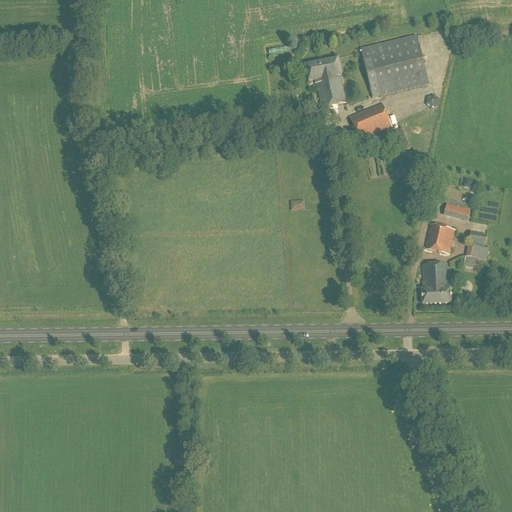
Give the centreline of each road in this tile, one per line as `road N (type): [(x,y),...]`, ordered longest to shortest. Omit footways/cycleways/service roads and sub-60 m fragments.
road 1 (primary): [(125,334),(329,332)]
road 2 (unclassified): [(125,360),(328,356)]
road 3 (unknown): [(408,355),(467,511)]
road 4 (primary): [(0,336),(125,334)]
road 5 (unclassified): [(125,360),(0,362)]
